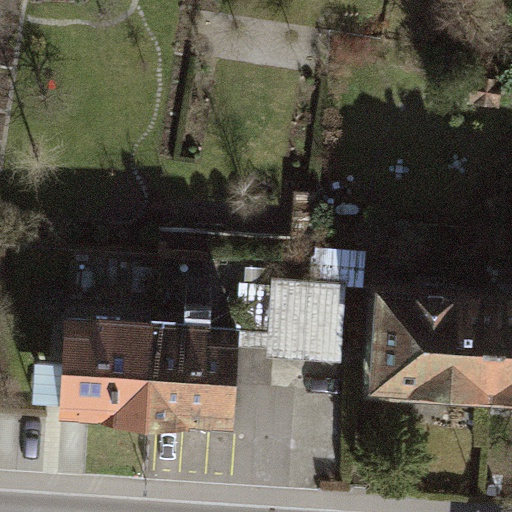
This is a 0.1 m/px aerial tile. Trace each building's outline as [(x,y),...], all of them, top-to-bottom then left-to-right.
[(274,287),(271,365),(308,366),(311,289),(274,287)] [(347,291),(311,289),(308,366),(344,368),(347,291)] [(499,297),(373,289),(365,399),(491,408),(499,297)] [(511,298),(499,297),(491,408),(511,409),(511,298)] [(57,423),(146,427),(151,320),(62,316),(57,423)] [(146,427),(236,431),(240,324),(151,320),(146,427)]
